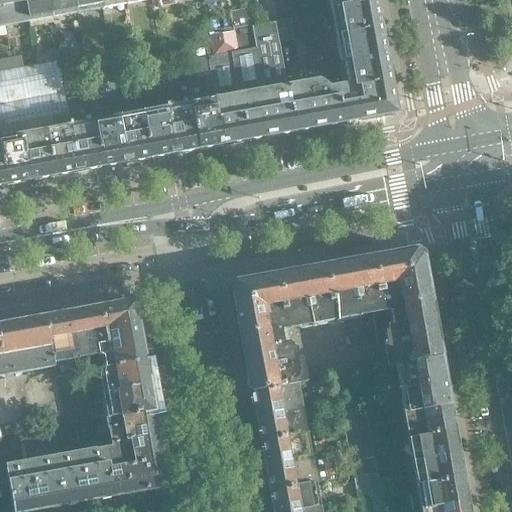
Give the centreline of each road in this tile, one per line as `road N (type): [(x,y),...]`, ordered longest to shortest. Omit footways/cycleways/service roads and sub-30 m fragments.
road 1 (residential): [(234,511),(188,245)]
road 2 (secondary): [(191,225),(446,183)]
road 3 (secondary): [(440,148),(214,194)]
road 4 (tertiary): [(495,380),(502,363),(473,178)]
road 5 (tertiary): [(446,183),(484,366),(495,380)]
road 6 (residential): [(0,280),(188,245)]
road 7 (secondary): [(214,194),(92,219),(87,227)]
road 8 (tertiary): [(420,26),(440,148)]
road 9 (tertiary): [(469,142),(444,23)]
